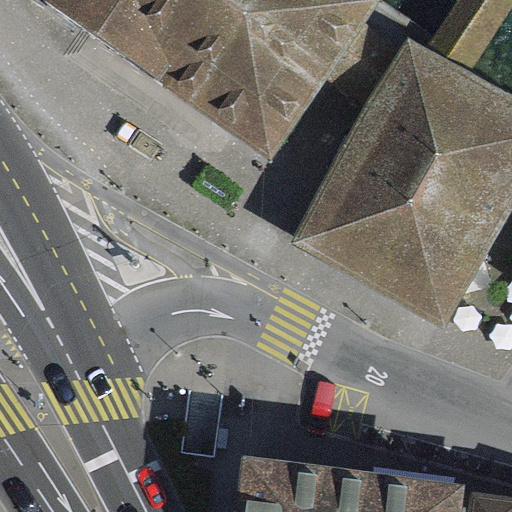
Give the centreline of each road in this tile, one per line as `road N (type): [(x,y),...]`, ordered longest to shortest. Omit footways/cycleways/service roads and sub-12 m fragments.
road 1 (motorway): [(126,511),(75,404),(0,284)]
road 2 (residential): [(286,329),(511,433)]
road 3 (primary): [(97,360),(0,159)]
road 4 (residential): [(97,360),(178,310),(246,312),(286,329)]
road 5 (primary): [(163,511),(97,360)]
